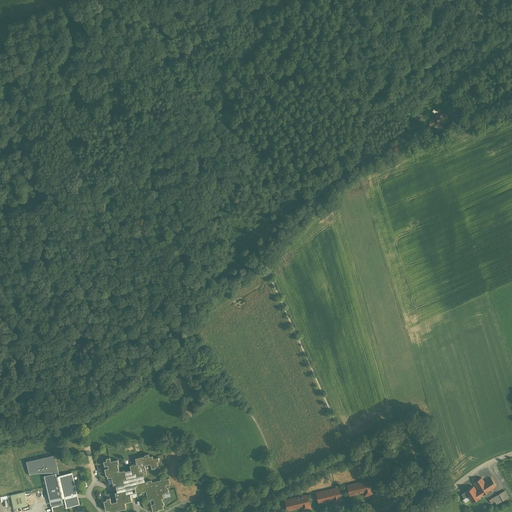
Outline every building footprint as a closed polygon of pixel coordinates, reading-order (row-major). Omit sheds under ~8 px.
[(445,112),(436,116),(439,123),(448,119),(445,112)] [(137,463),(130,465),(131,469),(125,471),(125,470),(119,471),(118,463),(119,463),(118,459),(111,461),(111,460),(111,458),(110,458),(110,457),(106,458),(107,460),(103,461),(104,465),(108,465),(108,467),(104,468),(105,472),(105,474),(106,474),(106,475),(107,475),(107,477),(111,477),(113,485),(116,484),(117,491),(115,492),(117,500),(111,502),(110,497),(106,498),(107,499),(104,500),(105,507),(105,509),(106,509),(106,510),(109,509),(109,511),(113,510),(113,511),(117,511),(117,510),(126,507),(125,502),(132,500),(131,496),(132,495),(132,497),(136,496),(136,495),(137,494),(137,498),(142,497),(141,492),(146,491),(147,496),(146,496),(147,500),(153,499),(154,499),(154,503),(151,504),(153,511),(159,510),(159,509),(164,508),(163,505),(164,505),(163,501),(162,498),(164,498),(163,494),(166,493),(166,492),(169,491),(168,487),(166,487),(166,484),(170,483),(169,478),(165,479),(164,477),(160,478),(160,480),(152,482),(151,479),(145,481),(143,474),(147,473),(145,465),(150,463),(152,468),(155,467),(158,466),(158,465),(159,465),(158,463),(158,464),(157,461),(159,461),(159,460),(159,459),(159,458),(158,458),(158,457),(153,458),(152,455),(149,456),(149,453),(144,454),(145,455),(135,458),(137,463)] [(52,473),(53,477),(59,475),(54,454),(26,461),(30,475),(35,473),(52,473)] [(59,475),(53,477),(45,479),(51,506),(65,503),(67,507),(79,504),(72,472),(59,475)] [(491,477),(484,481),(481,477),(474,482),(479,490),(482,494),(482,495),(490,490),(489,490),(496,486),(491,477)] [(364,481),(347,485),(350,495),(367,491),(367,493),(373,491),(370,481),(365,483),(364,481)] [(473,486),(465,491),(461,494),(464,498),(468,496),(472,501),(480,496),(479,496),(482,494),(479,490),(477,491),(473,486)] [(333,488),(316,492),(319,502),(335,498),(336,500),(342,499),(339,489),(333,490),(333,488)] [(505,490),(493,497),(497,504),(509,496),(505,490)] [(24,491),(11,495),(14,508),(27,505),(24,491)] [(308,496),(302,498),(302,496),(285,500),(287,510),(304,506),(305,508),(310,506),(308,496)] [(52,511),(84,511),(84,509),(72,511),(67,511),(67,507),(65,503),(51,506),(52,511)]
